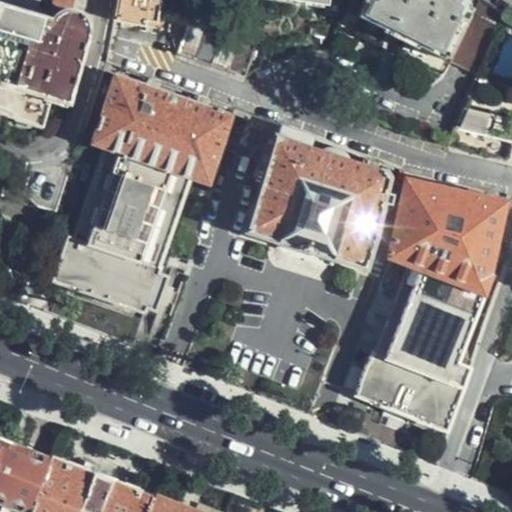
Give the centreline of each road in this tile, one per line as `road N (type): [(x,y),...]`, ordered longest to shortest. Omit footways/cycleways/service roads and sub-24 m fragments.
road 1 (secondary): [(0,348),(417,511)]
road 2 (residential): [(428,511),(511,279)]
road 3 (residential): [(511,177),(449,164),(278,103)]
road 4 (residential): [(105,0),(75,130),(46,153),(0,144)]
